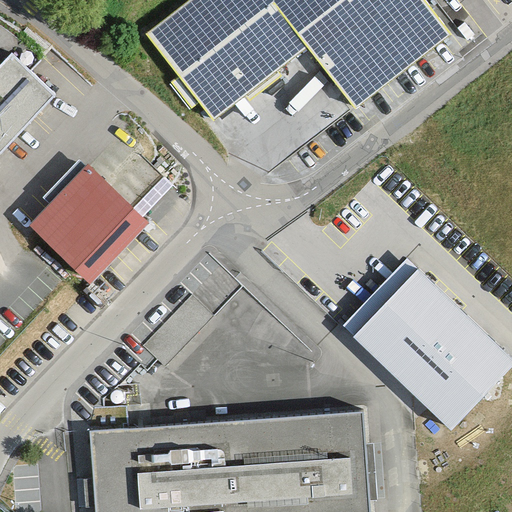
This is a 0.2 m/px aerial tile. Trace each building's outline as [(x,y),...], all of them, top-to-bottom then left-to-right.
[(422,0),(184,0),(146,30),(208,126),(310,46),(355,112),(451,39),(422,0)] [(0,146),(54,87),(11,49),(0,60),(0,146)] [(29,222),(90,281),(150,219),(89,160),(29,222)] [(452,426),(511,364),(511,350),(420,262),(353,331),(452,426)] [(92,425),(97,511),(365,511),(360,410),(92,425)]
